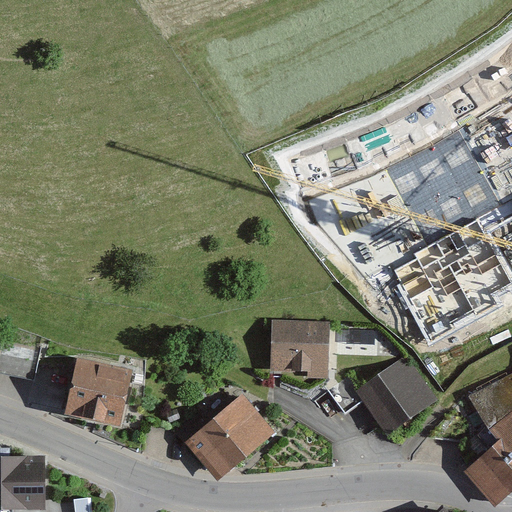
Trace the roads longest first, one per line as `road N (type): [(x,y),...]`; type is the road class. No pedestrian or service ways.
road 1 (tertiary): [(490,511),(429,485),(224,502),(160,489)]
road 2 (tertiary): [(160,489),(0,420)]
